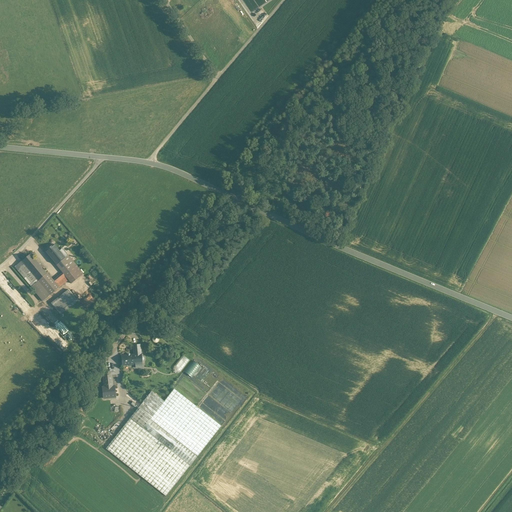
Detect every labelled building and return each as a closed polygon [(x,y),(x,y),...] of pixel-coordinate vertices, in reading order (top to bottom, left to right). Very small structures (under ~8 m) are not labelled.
[(241,0),(249,12),(267,0),(241,0)] [(54,244),(45,252),(51,259),(60,251),(59,251),(54,244)] [(65,252),(62,248),(59,251),(60,251),(51,259),(62,273),(66,277),(78,268),(66,253),(67,252),(66,251),(65,252)] [(33,258),(30,254),(21,261),(38,281),(44,276),(47,274),(33,258)] [(38,281),(21,261),(15,267),(35,291),(42,286),(38,281)] [(78,268),(66,277),(66,278),(71,284),(83,274),(78,268)] [(70,346),(1,270),(0,271),(0,288),(61,355),(70,346)] [(44,276),(38,281),(42,286),(47,293),(51,291),(65,278),(66,278),(66,277),(62,273),(50,283),(44,276)] [(65,278),(51,291),(52,293),(67,281),(65,278)] [(67,289),(48,304),(58,316),(76,301),(67,289)] [(134,355),(122,356),(123,366),(135,364),(142,363),(142,361),(143,361),(143,360),(144,360),(144,359),(144,358),(143,357),(142,356),(141,356),(140,345),(133,346),(134,355)] [(183,357),(175,367),(180,372),(189,361),(183,357)] [(184,372),(191,377),(199,366),(192,360),(184,372)] [(111,375),(103,376),(104,387),(112,386),(111,375)] [(104,387),(102,388),(104,398),(116,397),(114,386),(112,386),(104,387)] [(174,389),(164,401),(151,392),(139,407),(152,417),(143,428),(190,466),(221,426),(174,389)] [(139,407),(130,419),(143,428),(152,417),(139,407)] [(190,466),(143,428),(130,419),(106,449),(166,496),(190,466)]
